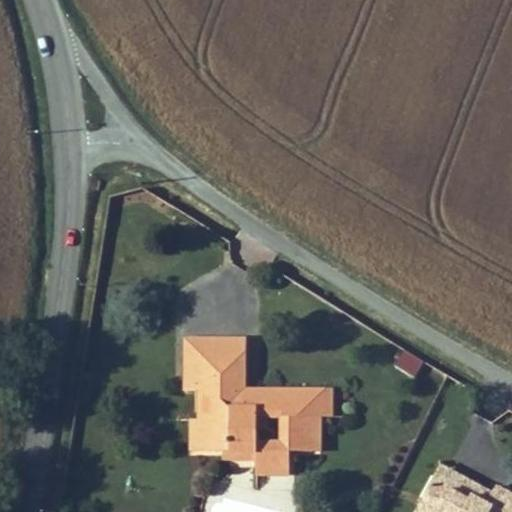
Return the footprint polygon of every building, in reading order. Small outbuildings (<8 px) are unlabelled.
[(245,341),(230,340),(230,365),(245,365),(245,341)] [(257,391),(244,390),(244,399),(257,399),(257,391)] [(212,391),(202,391),(201,422),(211,422),(212,391)] [(324,421),(332,421),(332,391),(324,391),(324,421)] [(224,460),(256,460),(257,446),(224,445),(224,460)] [(455,478),(446,474),(438,488),(446,493),(455,478)] [(511,511),(511,500),(502,495),(498,502),(492,511),(491,511),(478,505),(484,494),(455,478),(446,493),(438,488),(426,510),(430,511),(511,511)] [(492,511),(498,502),(484,494),(478,505),(491,511),(492,511)]
